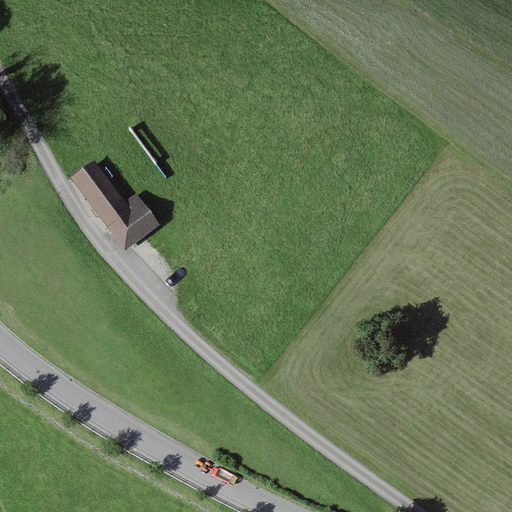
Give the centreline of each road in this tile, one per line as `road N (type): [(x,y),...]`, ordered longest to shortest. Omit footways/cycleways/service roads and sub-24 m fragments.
road 1 (unclassified): [(418,511),(279,413),(143,289),(90,227),(0,77)]
road 2 (tertiary): [(281,511),(109,418),(0,339)]
